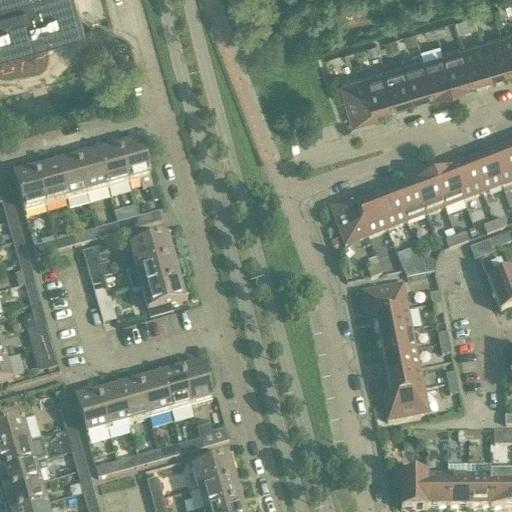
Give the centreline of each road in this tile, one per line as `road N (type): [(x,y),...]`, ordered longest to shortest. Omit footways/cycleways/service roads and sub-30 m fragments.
road 1 (tertiary): [(326,511),(190,0)]
road 2 (tertiary): [(166,0),(181,85),(300,511)]
road 3 (residential): [(367,511),(317,271),(283,189)]
road 4 (residential): [(511,113),(283,189)]
road 5 (residential): [(160,116),(221,324)]
road 6 (residential): [(221,324),(98,360),(73,277)]
road 7 (residential): [(221,324),(273,511)]
road 8 (residential): [(0,158),(160,116)]
road 9 (residential): [(129,0),(160,116)]
